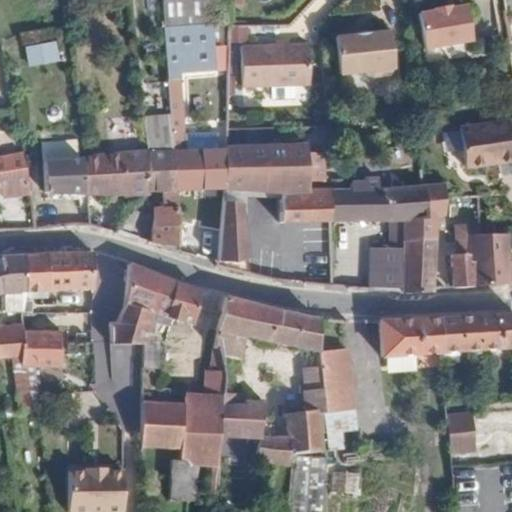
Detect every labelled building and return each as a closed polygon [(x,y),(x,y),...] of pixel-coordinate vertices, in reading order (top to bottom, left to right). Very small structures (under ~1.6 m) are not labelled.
[(211,0),(158,0),(161,25),(173,24),(208,22),(213,22),(211,0)] [(421,47),(468,42),(465,10),(449,12),(449,8),(435,9),(435,11),(418,13),(421,47)] [(208,22),(173,24),(177,70),(212,68),(208,22)] [(391,64),(387,27),(332,32),(336,70),(366,67),(372,72),(387,71),(391,64)] [(26,67),(57,63),(54,42),(23,46),(26,67)] [(302,44),(237,51),(240,89),(307,83),(302,44)] [(165,78),(169,125),(171,150),(183,150),(177,77),(165,78)] [(271,98),(303,97),(303,87),(271,88),(271,98)] [(503,119),(482,121),(486,162),(508,159),(503,119)] [(486,162),(482,121),(454,125),(459,165),(486,162)] [(169,125),(142,126),(144,150),(171,150),(169,125)] [(221,149),(220,191),(215,261),(214,268),(251,278),(245,232),(246,190),(276,190),(304,189),(303,142),(221,145),(221,149)] [(183,150),(171,150),(174,191),(220,191),(221,149),(183,150)] [(144,150),(77,152),(82,191),(148,191),(144,150)] [(171,150),(144,150),(148,191),(174,191),(171,150)] [(82,191),(77,152),(44,152),(43,191),(82,191)] [(0,188),(24,183),(19,155),(0,158),(0,188)] [(327,188),(328,219),(387,217),(401,216),(422,215),(419,184),(374,186),(373,176),(361,176),(361,180),(348,180),(349,187),(327,188)] [(401,216),(400,291),(400,293),(430,291),(431,216),(440,216),(440,183),(419,184),(422,215),(401,216)] [(278,220),(328,219),(327,188),(304,189),(276,190),(278,220)] [(174,191),(161,191),(162,207),(153,207),(152,222),(176,223),(174,191)] [(387,217),(387,247),(400,247),(401,216),(387,217)] [(450,251),(451,286),(472,285),(472,257),(469,257),(469,251),(466,251),(466,233),(477,232),(477,220),(452,222),(453,251),(450,251)] [(176,223),(152,222),(151,243),(157,245),(178,244),(176,223)] [(472,257),(472,285),(511,282),(511,258),(505,259),(504,232),(466,233),(466,251),(469,251),(469,257),(472,257)] [(367,247),(367,290),(400,291),(400,247),(387,247),(367,247)] [(20,256),(19,293),(90,289),(89,254),(62,253),(20,256)] [(0,255),(0,294),(1,295),(1,312),(18,312),(19,293),(20,256),(3,255),(0,255)] [(189,325),(196,291),(127,263),(122,297),(119,323),(106,323),(106,344),(141,344),(147,314),(189,325)] [(119,323),(122,297),(109,295),(106,323),(119,323)] [(267,341),(275,310),(222,297),(214,335),(231,339),(232,334),(247,337),(267,341)] [(317,350),(315,320),(275,310),(267,341),(317,350)] [(511,313),(468,320),(435,321),(438,352),(511,345),(511,313)] [(0,320),(0,331),(18,331),(18,320),(0,320)] [(318,368),(325,451),(341,450),(339,431),(352,430),(345,350),(342,349),(340,320),(315,320),(317,350),(318,368)] [(438,352),(435,321),(375,321),(378,357),(438,352)] [(0,357),(13,357),(18,412),(36,410),(30,364),(19,365),(18,333),(18,331),(0,331),(0,357)] [(19,365),(30,364),(58,365),(58,332),(18,333),(19,365)] [(241,359),(247,337),(232,334),(231,339),(214,335),(211,349),(219,350),(219,356),(241,359)] [(220,375),(219,356),(219,350),(211,349),(207,373),(220,375)] [(254,458),(289,464),(290,454),(325,451),(318,368),(301,369),(303,390),(300,391),(301,406),(302,413),(284,414),(282,414),(285,436),(257,437),(257,440),(254,458)] [(241,405),(241,400),(241,395),(219,396),(219,405),(241,405)] [(178,448),(177,461),(192,461),(205,462),(215,462),(217,438),(219,405),(219,400),(180,400),(179,403),(178,448)] [(217,438),(257,440),(257,437),(263,403),(241,400),(241,405),(219,405),(217,438)] [(139,402),(138,446),(178,448),(179,403),(139,402)] [(469,409),(443,411),(447,448),(473,446),(469,409)] [(166,497),(176,497),(177,461),(168,461),(166,497)] [(177,461),(176,497),(191,498),(192,461),(177,461)] [(204,498),(213,498),(215,462),(205,462),(204,498)] [(68,511),(83,511),(124,511),(123,470),(105,470),(105,468),(85,468),(85,471),(68,471),(68,511)] [(331,471),(330,494),(357,495),(358,472),(331,471)]
